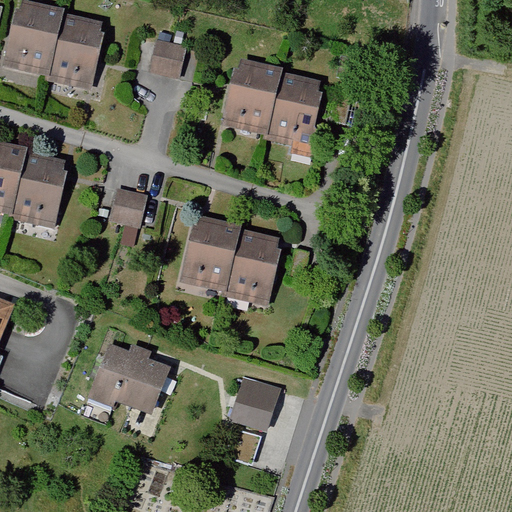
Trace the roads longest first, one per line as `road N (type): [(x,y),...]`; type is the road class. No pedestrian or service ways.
road 1 (unclassified): [(294,511),(386,225),(422,86),(434,0)]
road 2 (residential): [(334,213),(0,113)]
